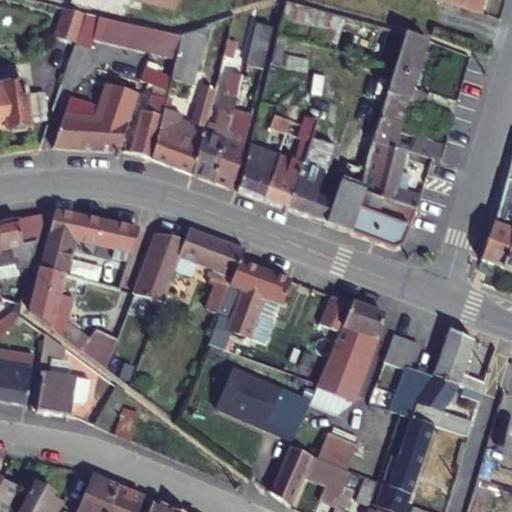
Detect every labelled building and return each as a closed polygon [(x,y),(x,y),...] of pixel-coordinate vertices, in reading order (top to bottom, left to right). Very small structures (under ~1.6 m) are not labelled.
[(433,0),(481,15),(485,0),(433,0)] [(286,4),(276,41),(289,44),(394,72),(404,37),(286,4)] [(54,36),(78,42),(88,12),(67,7),(54,36)] [(95,39),(175,60),(181,37),(90,13),(78,46),(92,50),(95,39)] [(205,28),(181,37),(175,60),(170,78),(170,81),(192,87),(205,28)] [(258,28),(248,68),(264,73),(269,50),(273,32),(258,28)] [(231,31),(223,59),(231,61),(239,33),(231,31)] [(384,145),(392,148),(406,105),(409,96),(426,44),(404,37),(394,72),(375,142),(384,145)] [(269,67),(282,71),(289,44),(276,41),(269,67)] [(409,96),(419,99),(436,47),(426,44),(409,96)] [(141,84),(144,85),(167,93),(170,81),(170,78),(146,70),(141,84)] [(230,76),(213,130),(224,134),(230,111),(234,99),(240,77),(230,76)] [(234,99),(244,102),(251,80),(240,77),(234,99)] [(28,86),(0,88),(1,91),(0,90),(0,123),(5,123),(5,130),(11,130),(12,134),(26,132),(26,128),(30,128),(28,86)] [(62,150),(118,153),(135,96),(108,89),(101,112),(75,99),(62,150)] [(180,116),(162,111),(150,160),(189,175),(201,133),(203,126),(213,92),(200,89),(188,127),(177,123),(180,116)] [(47,121),(46,94),(32,94),(34,122),(47,121)] [(432,98),(430,102),(419,99),(409,96),(406,105),(452,119),(454,112),(452,112),(454,105),(432,98)] [(131,153),(150,160),(162,111),(164,104),(150,101),(146,112),(141,111),(131,153)] [(285,213),(324,227),(331,206),(315,199),(323,176),(321,175),(327,158),(329,159),(345,114),(319,105),(313,122),(317,123),(315,130),(309,146),(301,168),(285,213)] [(230,191),(253,118),(230,111),(224,134),(222,142),(210,184),(230,191)] [(270,131),(285,137),(290,124),(275,119),(270,131)] [(290,124),(285,137),(301,143),(309,146),(315,130),(290,124)] [(224,134),(213,130),(203,126),(201,133),(222,142),(224,134)] [(222,142),(201,133),(189,175),(210,184),(222,142)] [(409,141),(406,152),(439,162),(443,151),(409,141)] [(301,143),(293,165),(301,168),(309,146),(301,143)] [(392,148),(384,145),(372,186),(369,197),(377,199),(392,203),(406,152),(392,148)] [(236,194),(262,204),(278,159),(248,148),(236,194)] [(434,163),(411,155),(406,172),(428,179),(434,163)] [(511,244),(511,158),(497,212),(479,261),(503,270),(511,244)] [(285,213),(301,168),(293,165),(278,159),(262,204),(285,213)] [(346,165),(343,175),(364,183),(366,172),(346,165)] [(369,197),(372,186),(364,183),(360,194),(369,197)] [(324,227),(349,236),(360,194),(339,185),(331,206),(324,227)] [(400,206),(416,210),(420,198),(403,193),(400,206)] [(402,247),(409,227),(373,217),(377,199),(369,197),(360,194),(349,236),(391,251),(402,247)] [(400,206),(392,203),(377,199),(373,217),(409,227),(416,210),(400,206)] [(73,241),(130,250),(135,228),(53,211),(38,270),(63,276),(73,241)] [(44,213),(17,219),(22,243),(23,249),(35,247),(44,213)] [(0,247),(22,243),(17,219),(0,222),(0,247)] [(186,228),(182,238),(169,272),(187,278),(191,265),(210,272),(205,286),(210,288),(202,311),(216,316),(229,284),(238,262),(243,249),(186,228)] [(182,238),(154,233),(132,293),(159,301),(169,272),(182,238)] [(0,247),(0,266),(13,264),(15,271),(29,268),(35,247),(23,249),(22,243),(0,247)] [(511,244),(503,270),(511,273),(511,244)] [(225,330),(248,338),(264,297),(281,303),(290,280),(238,262),(229,284),(239,288),(225,330)] [(67,278),(83,281),(85,272),(69,268),(67,278)] [(29,312),(50,328),(59,295),(63,276),(38,270),(29,312)] [(21,278),(19,286),(0,282),(0,300),(1,302),(21,306),(27,280),(21,278)] [(71,298),(59,295),(50,328),(54,331),(62,320),(67,313),(71,298)] [(341,333),(343,326),(351,302),(331,295),(322,325),(341,333)] [(343,326),(374,338),(383,315),(351,302),(343,326)] [(86,339),(62,320),(54,331),(79,349),(86,339)] [(328,360),(314,391),(350,404),(374,338),(343,326),(341,333),(328,360)] [(456,386),(472,391),(479,393),(485,377),(478,374),(477,378),(462,373),(473,339),(449,329),(432,378),(456,386)] [(93,330),(86,339),(79,349),(105,369),(116,338),(93,330)] [(407,371),(408,371),(417,344),(391,335),(381,362),(407,371)] [(66,349),(54,340),(50,359),(63,363),(66,349)] [(482,343),(476,364),(488,369),(495,348),(482,343)] [(67,364),(63,363),(50,359),(46,374),(64,378),(67,364)] [(0,363),(0,401),(12,403),(15,403),(22,367),(0,363)] [(294,438),(309,394),(229,368),(214,413),(294,438)] [(410,418),(415,404),(432,378),(408,371),(407,371),(404,374),(391,412),(398,414),(410,418)] [(68,417),(70,404),(74,380),(64,378),(46,374),(42,374),(41,374),(34,411),(68,417)] [(410,418),(432,425),(466,435),(470,422),(447,415),(456,386),(432,378),(415,404),(410,418)] [(88,383),(74,380),(70,404),(80,406),(84,402),(88,383)] [(127,394),(114,385),(91,425),(106,431),(127,394)] [(479,393),(472,391),(471,398),(477,401),(479,393)] [(137,412),(121,407),(111,434),(118,436),(128,440),(137,412)] [(410,418),(388,488),(382,486),(376,507),(390,511),(404,511),(432,425),(410,418)] [(302,478),(311,456),(290,447),(270,492),(289,506),(302,478)] [(319,460),(311,456),(302,478),(315,483),(326,462),(324,462),(319,460)] [(323,487),(318,502),(335,510),(351,473),(326,462),(315,483),(323,487)] [(106,511),(117,485),(89,474),(75,511),(106,511)] [(14,485),(16,485),(28,490),(32,482),(19,475),(14,485)] [(0,511),(4,511),(16,485),(14,485),(1,479),(0,480),(0,511)] [(53,492),(32,482),(28,490),(16,511),(55,511),(61,501),(51,496),(53,492)] [(136,511),(144,496),(117,485),(106,511),(136,511)] [(178,511),(151,499),(146,511),(178,511)]
